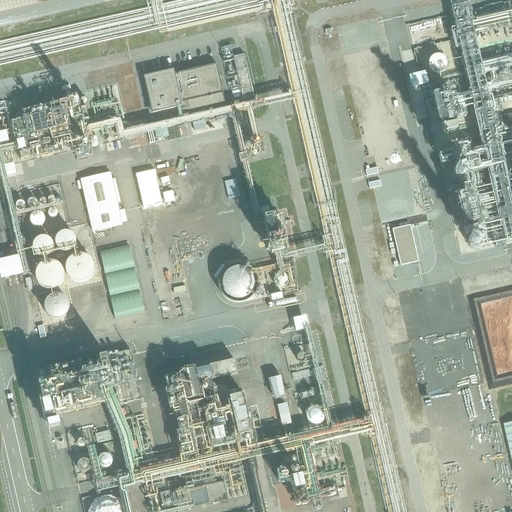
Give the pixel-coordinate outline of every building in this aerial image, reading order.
[(273,10),(269,0),(180,0),(163,4),(148,7),(0,41),(0,65),(159,29),(160,33),(168,31),(169,32),(264,9),(265,13),(273,10)] [(269,0),(273,10),(292,93),(294,100),(327,245),(328,249),(367,419),(368,432),(370,438),(371,437),(388,511),(406,511),(385,419),(383,419),(287,0),(269,0)] [(459,192),(455,193),(468,246),(511,236),(511,112),(504,114),(504,112),(511,109),(511,52),(482,60),(477,36),(511,27),(511,10),(510,11),(507,3),(473,12),(469,0),(448,0),(470,93),(451,97),(448,87),(432,91),(442,132),(457,129),(455,120),(474,116),(481,149),(465,154),(464,148),(438,154),(441,165),(453,162),(459,192)] [(432,53),(433,67),(446,66),(446,64),(454,63),(452,40),(441,41),(442,52),(432,53)] [(176,53),(179,65),(197,60),(194,49),(176,53)] [(244,55),(234,57),(244,101),(255,98),(244,55)] [(174,70),(144,77),(152,113),(177,108),(179,107),(182,107),(181,102),(223,92),(216,65),(175,74),(174,70)] [(411,88),(428,84),(425,72),(409,75),(411,88)] [(256,152),(261,151),(252,110),(294,100),(292,93),(182,118),(179,107),(177,108),(180,119),(124,132),(122,124),(115,125),(118,138),(118,139),(119,139),(120,139),(139,134),(140,134),(140,135),(141,138),(141,139),(142,139),(143,139),(143,138),(143,137),(142,135),(143,134),(143,133),(156,130),(157,130),(158,131),(159,135),(160,135),(161,134),(161,133),(160,130),(161,130),(181,125),(181,126),(205,121),(207,121),(210,121),(214,120),(218,118),(231,115),(255,217),(253,218),(255,228),(257,227),(259,237),(260,238),(261,238),(264,238),(268,239),(271,254),(274,254),(276,264),(264,267),(273,307),(284,304),(281,293),(298,289),(292,261),(281,263),(281,260),(328,249),(327,245),(287,254),(282,233),(283,233),(280,218),(273,220),(272,216),(259,219),(244,150),(250,149),(252,154),(253,153),(253,154),(254,154),(255,154),(256,153),(256,152)] [(43,295),(42,293),(38,294),(34,276),(29,274),(16,215),(63,205),(62,203),(15,213),(7,177),(16,175),(11,152),(19,150),(20,154),(32,151),(33,159),(74,150),(77,160),(91,156),(86,136),(91,135),(89,131),(103,128),(104,128),(105,129),(105,132),(106,133),(107,133),(108,133),(108,132),(107,128),(107,127),(115,125),(122,124),(125,123),(121,106),(120,105),(119,104),(118,103),(117,103),(116,103),(114,99),(95,103),(96,106),(95,107),(94,107),(94,108),(93,109),(97,124),(88,126),(88,128),(87,128),(85,129),(83,120),(88,119),(86,108),(81,109),(79,97),(23,112),(24,117),(23,118),(23,120),(11,123),(10,118),(6,119),(5,115),(0,116),(0,178),(2,178),(24,274),(32,277),(36,299),(38,298),(37,296),(43,295)] [(359,126),(361,140),(370,138),(368,124),(359,126)] [(94,136),(88,138),(91,146),(97,144),(94,136)] [(208,173),(203,150),(184,155),(189,178),(208,173)] [(377,167),(365,170),(367,176),(378,174),(377,167)] [(135,172),(142,210),(162,207),(155,169),(135,172)] [(111,173),(80,180),(81,181),(77,182),(79,189),(82,189),(92,232),(122,225),(118,203),(121,202),(115,179),(112,179),(111,173)] [(238,180),(225,181),(226,199),(239,199),(238,180)] [(380,180),(368,183),(370,190),(382,187),(380,180)] [(162,192),(165,205),(175,203),(172,190),(162,192)] [(49,215),(50,217),(52,218),(54,218),(55,218),(57,217),(58,216),(58,214),(59,213),(58,211),(57,210),(56,209),(55,208),(53,208),(52,208),(50,209),(49,211),(49,212),(49,214),(49,215)] [(45,223),(45,221),(45,218),(45,216),(43,214),(41,212),(38,212),(35,212),(33,213),(32,215),(31,217),(30,220),(31,222),(32,224),(34,226),(36,227),(38,227),(41,226),(43,225),(45,223)] [(410,225),(392,229),(400,266),(419,262),(410,225)] [(78,244),(79,242),(78,239),(78,237),(76,235),(74,233),(72,232),(70,231),(67,230),(65,231),(63,231),(60,233),(59,234),(57,236),(56,239),(56,241),(56,244),(57,246),(58,248),(59,250),(61,251),(63,253),(66,253),(68,253),(71,253),(73,252),(75,250),(76,249),(78,246),(78,244)] [(55,249),(56,247),(55,244),(55,242),(53,239),(51,238),(49,236),(47,235),(44,235),(42,235),(40,236),(37,237),(36,239),(34,241),(33,244),(33,246),(33,249),(34,251),(35,253),(36,255),(38,256),(40,257),(43,258),(45,258),(48,257),(50,256),(52,255),(53,253),(55,251),(55,249)] [(129,245),(99,251),(114,319),(144,312),(129,245)] [(96,272),(96,268),(96,265),(95,263),(94,260),(92,258),(89,256),(87,255),(82,253),(80,253),(77,254),(74,255),(72,257),(69,259),(68,262),(67,265),(66,268),(67,271),(68,274),(69,276),(71,279),(73,280),(75,282),(78,283),(81,283),(84,283),(86,282),(89,281),(91,279),(93,277),(95,275),(96,272)] [(0,259),(0,275),(1,279),(23,274),(18,256),(0,259)] [(66,278),(66,275),(66,272),(65,269),(63,266),(61,264),(59,262),(56,261),(53,260),(50,260),(47,260),(44,261),(41,263),(39,265),(37,268),(36,270),(35,272),(35,275),(35,278),(36,281),(37,284),(39,286),(41,288),(44,289),(48,291),(51,291),(53,291),(57,289),(60,288),(62,286),(64,283),(65,281),(66,278)] [(223,296),(228,300),(234,303),(240,304),(247,302),(252,299),(256,293),(258,287),(258,281),(256,275),(252,269),(247,266),(241,264),(234,264),(228,267),(223,271),(220,277),(219,283),(220,290),(223,296)] [(31,278),(25,279),(28,291),(34,290),(31,278)] [(368,432),(367,419),(332,428),(309,327),(308,328),(306,316),(293,319),(296,331),(305,329),(323,409),(320,407),(316,406),(313,406),(310,408),(307,411),(306,415),(307,418),(309,422),(313,424),(316,425),(319,424),(322,422),(324,419),(327,428),(258,444),(249,408),(245,406),(241,386),(228,389),(227,385),(214,388),(212,380),(238,374),(234,360),(164,378),(167,390),(165,390),(169,409),(172,408),(175,420),(177,420),(178,425),(175,426),(177,431),(175,432),(182,462),(149,469),(149,467),(157,465),(154,452),(151,453),(147,439),(142,440),(137,418),(133,416),(124,418),(124,417),(126,416),(126,415),(124,410),(150,404),(149,399),(142,400),(131,350),(35,372),(47,418),(61,415),(63,413),(101,401),(105,405),(119,438),(127,474),(102,480),(94,447),(93,447),(91,441),(86,443),(90,462),(88,460),(86,459),(83,459),(81,460),(79,461),(78,463),(78,466),(78,469),(80,471),(82,472),(85,473),(87,472),(89,470),(91,469),(91,466),(93,466),(95,473),(94,474),(95,481),(95,482),(96,487),(97,486),(98,492),(118,488),(123,511),(131,511),(126,487),(141,484),(161,480),(162,483),(144,487),(149,511),(163,511),(160,494),(169,491),(167,482),(164,482),(164,479),(201,471),(201,475),(185,479),(187,484),(214,478),(216,484),(223,482),(225,490),(243,486),(241,478),(234,479),(234,476),(243,473),(242,468),(228,471),(226,465),(248,460),(249,466),(259,511),(265,511),(257,473),(258,470),(256,464),(255,458),(300,448),(306,473),(290,477),(297,506),(314,503),(315,509),(321,507),(319,499),(325,497),(326,500),(338,497),(335,483),(346,480),(336,439),(368,432)] [(290,401),(284,375),(268,378),(274,404),(290,401)] [(287,403),(277,405),(282,426),(292,424),(287,403)] [(511,422),(503,424),(511,463),(511,422)] [(108,430),(94,433),(96,442),(110,439),(108,430)] [(99,465),(101,467),(103,468),(105,469),(108,468),(110,467),(112,465),(113,463),(113,461),(112,459),(111,457),(109,455),(107,454),(105,454),(102,455),(100,456),(99,458),(98,460),(98,463),(99,465)] [(277,463),(277,482),(280,482),(280,511),(291,511),(290,479),(288,479),(288,462),(277,463)] [(160,494),(163,511),(174,511),(227,500),(227,501),(228,501),(223,482),(216,484),(214,478),(187,484),(189,491),(175,494),(174,490),(169,491),(160,494)] [(121,511),(121,510),(119,508),(118,506),(116,505),(114,503),(112,503),(109,502),(107,502),(105,503),(102,504),(100,506),(98,508),(96,510),(95,511),(121,511)]
